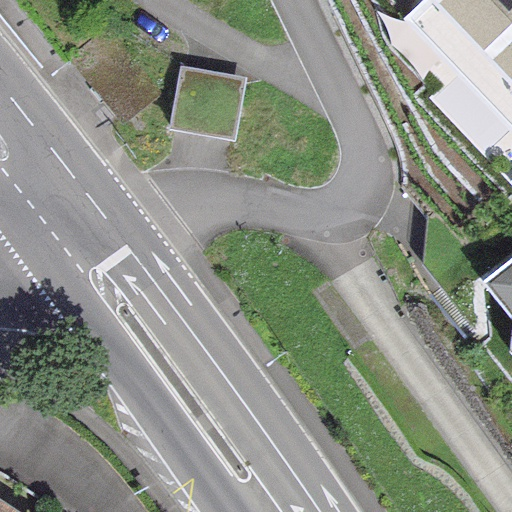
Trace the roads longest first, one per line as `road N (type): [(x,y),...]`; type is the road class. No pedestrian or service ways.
road 1 (residential): [(92,258),(156,208),(197,196),(233,196),(311,216),(338,216),(360,201),(371,179),(370,155),(300,0)]
road 2 (primary): [(92,258),(284,511)]
